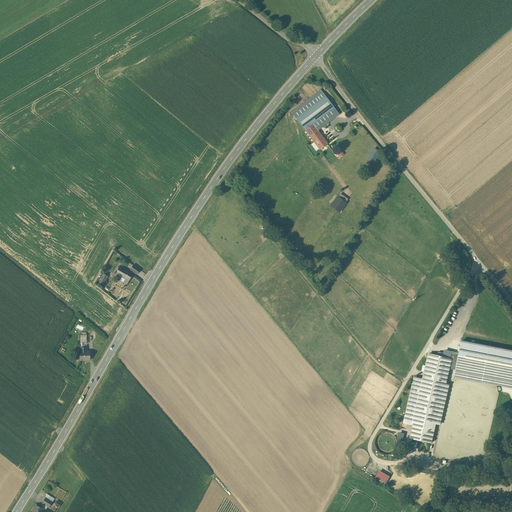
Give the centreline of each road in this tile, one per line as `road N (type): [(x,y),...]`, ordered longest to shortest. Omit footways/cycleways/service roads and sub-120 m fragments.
road 1 (secondary): [(315,56),(185,224),(16,511)]
road 2 (unclassified): [(315,56),(511,301)]
